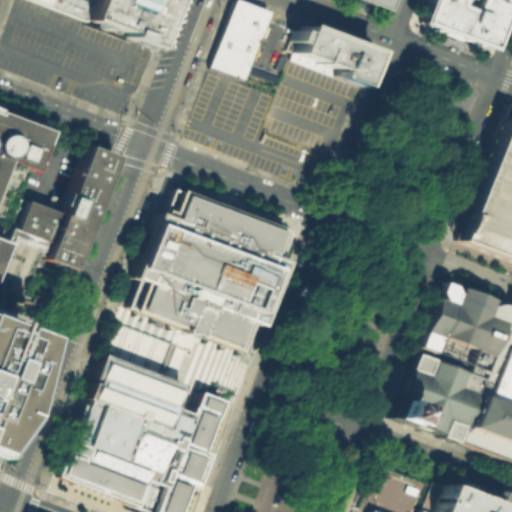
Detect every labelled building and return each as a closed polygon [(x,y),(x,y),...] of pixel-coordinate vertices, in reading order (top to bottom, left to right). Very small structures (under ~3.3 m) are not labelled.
[(27,0),(80,20),(82,21),(83,19),(90,0),(27,0)] [(97,27),(104,29),(108,27),(121,32),(120,35),(122,36),(149,46),(167,0),(90,0),(83,19),(85,20),(86,18),(96,22),(97,27)] [(229,0),(235,0),(263,11),(238,78),(204,65),(229,0)] [(384,0),(381,9),(357,0),(384,0)] [(500,0),(483,47),(414,21),(422,0),(500,0)] [(289,28),(295,31),(298,22),(368,49),(355,85),(285,58),(291,42),(285,39),(289,28)] [(511,103),(502,100),(460,211),(452,208),(445,228),(452,231),(449,238),(511,261),(511,103)] [(0,114),(39,130),(14,196),(2,227),(0,232),(0,114)] [(0,232),(2,227),(14,196),(52,211),(78,143),(107,154),(65,266),(35,255),(32,254),(18,289),(28,293),(25,303),(0,293),(0,232)] [(189,336),(190,333),(235,350),(245,323),(250,324),(275,258),(270,256),(280,228),(173,187),(162,215),(150,210),(137,243),(124,276),(135,280),(125,308),(175,327),(174,330),(183,333),(189,336)] [(427,295),(409,344),(411,345),(475,369),(472,376),(447,441),(511,465),(511,307),(508,306),(505,313),(505,311),(500,305),(494,302),(488,302),(481,304),(484,298),(450,285),(448,291),(445,283),(434,278),(430,290),(433,298),(427,295)] [(6,374),(16,335),(0,328),(0,436),(21,380),(6,374)] [(406,351),(400,367),(401,368),(390,398),(388,397),(380,416),(399,423),(400,422),(431,434),(431,435),(447,441),(472,376),(409,352),(406,351)] [(95,352),(85,377),(89,378),(88,382),(84,381),(78,397),(82,399),(80,403),(77,401),(65,434),(69,435),(67,440),(64,439),(50,475),(147,511),(146,511),(173,511),(184,484),(190,487),(203,452),(197,450),(216,398),(193,390),(185,412),(167,405),(176,383),(165,379),(155,375),(106,356),(98,353),(95,352)] [(434,482),(424,478),(412,473),(377,460),(368,457),(351,502),(350,504),(349,508),(347,511),(422,511),(428,498),(434,482)] [(434,482),(428,498),(422,511),(501,511),(503,508),(434,482)]
